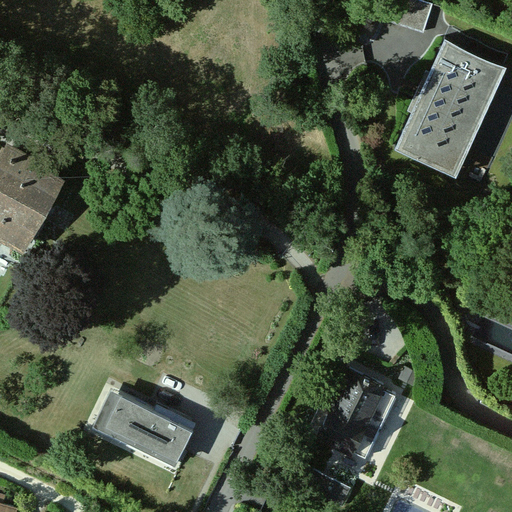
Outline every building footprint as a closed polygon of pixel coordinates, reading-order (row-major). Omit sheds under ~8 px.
[(432,2),(425,0),(388,0),(384,17),(423,30),(432,2)] [(506,60),(444,34),(394,143),(455,171),(506,60)] [(69,171),(7,135),(0,147),(0,233),(25,248),(69,171)] [(350,365),(312,434),(348,454),(386,385),(350,365)] [(420,373),(405,365),(399,377),(414,385),(420,373)] [(204,425),(113,380),(91,424),(182,469),(204,425)] [(341,505),(350,485),(303,463),(293,482),(341,505)] [(0,511),(15,511),(18,504),(0,499),(0,511)]
